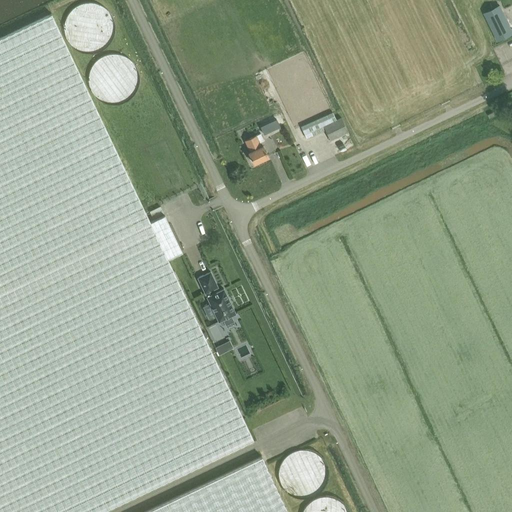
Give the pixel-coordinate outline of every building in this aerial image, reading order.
[(498,41),(511,33),(511,32),(499,7),(485,14),(498,41)] [(164,215),(150,222),(51,14),(0,38),(0,511),(99,511),(253,440),(167,259),(182,252),(164,215)] [(233,122),(229,124),(232,131),(246,124),(235,100),(226,105),(232,118),(231,118),(233,122)] [(336,120),(332,112),(302,126),(301,127),(306,138),(307,138),(325,130),(323,126),(335,121),(336,120)] [(341,118),(336,120),(335,121),(323,126),(325,130),(330,141),(348,132),(341,118)] [(274,133),(281,130),(277,119),(269,122),(274,133)] [(261,136),(257,138),(256,136),(245,141),(250,152),(248,153),(253,164),(268,157),(263,146),(261,147),(259,143),(263,141),(261,136)] [(295,171),(303,167),(294,147),(282,152),(288,164),(292,162),(295,171)] [(235,314),(223,289),(210,295),(208,292),(217,287),(210,272),(197,278),(218,322),(223,319),(226,325),(233,322),(231,316),(235,314)] [(205,323),(212,338),(222,333),(215,318),(205,323)] [(227,337),(214,344),(218,351),(230,344),(227,337)] [(236,348),(241,356),(248,351),(243,344),(236,348)] [(287,511),(261,457),(144,511),(287,511)]
